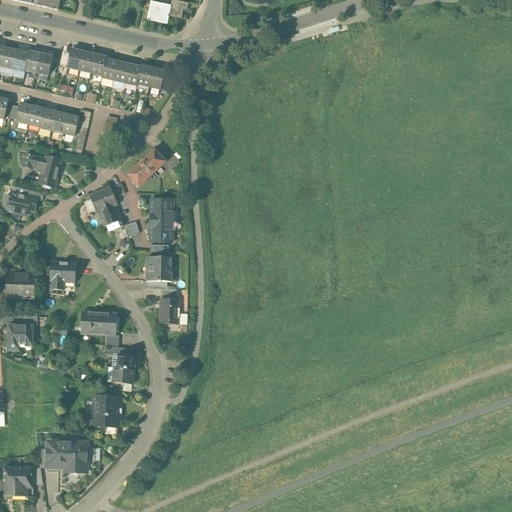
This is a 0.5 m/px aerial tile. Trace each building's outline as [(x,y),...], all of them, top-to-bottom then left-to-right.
[(45,0),(44,7),(58,11),(60,0),(45,0)] [(151,0),(142,0),(141,11),(145,12),(149,13),(151,3),(151,0)] [(171,0),(170,7),(151,3),(149,13),(147,20),(167,25),(169,16),(182,19),(184,10),(187,11),(188,4),(171,0)] [(17,51),(6,49),(1,67),(13,70),(17,51)] [(83,53),(71,50),(67,68),(79,71),(83,53)] [(29,54),(17,51),(13,70),(25,73),(25,71),(29,54)] [(41,55),(29,52),(29,54),(25,71),(37,73),(41,55)] [(95,55),(83,53),(79,71),(91,74),(95,55)] [(53,58),(41,55),(37,73),(49,76),(53,58)] [(107,58),(95,55),(91,74),(102,76),(106,60),(107,58)] [(106,60),(102,76),(102,78),(114,81),(118,63),(106,60)] [(130,65),(118,63),(114,81),(125,84),(130,65)] [(141,68),(130,65),(125,84),(137,87),(138,85),(137,85),(141,68)] [(153,69),(141,66),(141,68),(137,85),(138,85),(149,87),(153,69)] [(165,72),(153,69),(149,87),(161,90),(165,72)] [(61,84),(59,91),(72,94),(74,87),(61,84)] [(94,104),(97,95),(88,92),(85,101),(94,104)] [(9,102),(0,99),(0,119),(4,120),(5,117),(8,105),(9,102)] [(33,107),(21,104),(20,108),(17,119),(16,122),(28,125),(33,107)] [(14,106),(8,105),(5,117),(11,118),(14,106)] [(20,108),(14,106),(11,118),(17,119),(20,108)] [(44,110),(33,107),(28,125),(40,128),(44,110)] [(44,110),(40,128),(39,128),(51,131),(56,113),(44,110)] [(67,115),(56,113),(51,131),(63,134),(67,115)] [(79,118),(67,115),(63,134),(75,137),(76,132),(78,126),(79,121),(79,118)] [(155,150),(128,175),(139,187),(166,162),(155,150)] [(61,161),(46,158),(45,160),(35,157),(27,155),(24,168),(32,170),(33,167),(43,170),(40,185),(55,189),(61,161)] [(121,184),(110,188),(115,199),(126,194),(121,184)] [(26,189),(14,186),(12,194),(11,198),(6,197),(2,210),(12,212),(27,216),(28,210),(34,212),(37,200),(37,199),(25,196),(26,189)] [(110,188),(90,196),(97,214),(99,213),(115,206),(117,205),(115,199),(110,188)] [(44,193),(26,189),(25,196),(37,199),(37,200),(42,201),(44,193)] [(173,201),(151,200),(150,242),(172,243),(173,231),(172,231),(172,212),(173,212),(173,201)] [(115,206),(99,213),(105,227),(111,224),(121,220),(115,206)] [(121,220),(111,224),(114,230),(124,226),(121,220)] [(127,236),(139,233),(136,221),(124,225),(127,236)] [(168,258),(147,258),(147,282),(166,282),(172,283),(172,273),(168,273),(168,258)] [(66,264),(52,263),(51,282),(50,290),(64,291),(65,283),(75,283),(76,265),(76,264),(76,265),(65,265),(66,264)] [(35,276),(8,275),(7,299),(19,300),(20,296),(34,296),(35,276)] [(147,282),(143,282),(143,290),(161,291),(165,291),(166,282),(147,282)] [(165,291),(161,291),(161,300),(176,301),(177,291),(165,291)] [(176,301),(161,300),(160,316),(161,316),(161,324),(160,324),(160,325),(179,325),(176,325),(176,316),(179,316),(179,301),(176,301)] [(117,315),(83,313),(81,334),(106,336),(116,336),(117,315)] [(37,317),(24,317),(24,326),(33,326),(33,327),(37,327),(37,317)] [(24,326),(8,326),(8,351),(19,351),(19,346),(32,346),(33,327),(33,326),(24,326)] [(68,327),(55,327),(55,335),(67,335),(68,327)] [(116,336),(106,336),(106,347),(119,348),(119,336),(116,336)] [(119,348),(106,347),(105,353),(119,354),(125,355),(126,349),(119,348)] [(125,355),(119,354),(118,369),(134,371),(137,371),(139,356),(125,355)] [(118,369),(115,369),(113,383),(133,386),(134,371),(118,369)] [(10,374),(10,393),(32,392),(31,374),(10,374)] [(119,399),(95,398),(95,396),(93,426),(96,426),(118,427),(120,397),(119,397),(119,399)] [(20,415),(12,414),(12,429),(12,433),(19,433),(20,415)] [(118,427),(96,426),(96,433),(117,435),(118,427)] [(88,443),(48,443),(47,451),(59,451),(59,469),(65,469),(65,473),(87,473),(88,443)] [(33,469),(5,468),(4,488),(5,488),(4,496),(13,496),(13,494),(23,494),(24,486),(32,486),(32,483),(33,469)] [(41,469),(33,469),(32,483),(43,483),(41,469)]
